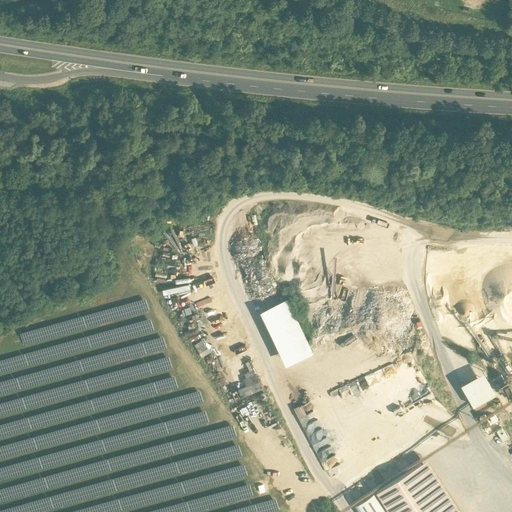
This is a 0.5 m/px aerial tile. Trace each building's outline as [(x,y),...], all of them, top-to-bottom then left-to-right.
[(296,294),(269,305),(291,363),(319,352),(296,294)] [(249,383),(262,378),(259,371),(246,375),(249,383)] [(484,373),(461,386),(473,407),(496,394),(484,373)] [(485,415),(479,418),(485,428),(490,425),(485,415)] [(450,511),(419,463),(377,490),(390,511),(450,511)] [(388,511),(375,491),(354,505),(357,511),(388,511)]
